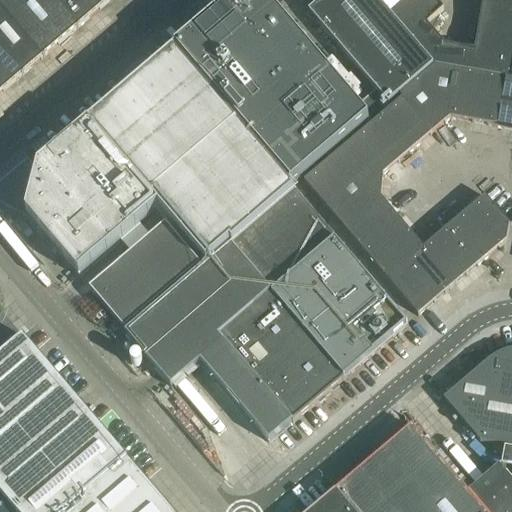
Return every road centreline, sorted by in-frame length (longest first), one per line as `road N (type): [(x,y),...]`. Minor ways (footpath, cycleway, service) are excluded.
road 1 (unclassified): [(246,511),(471,330),(511,310)]
road 2 (unclassified): [(215,511),(0,258)]
road 3 (unclassified): [(0,141),(168,5)]
